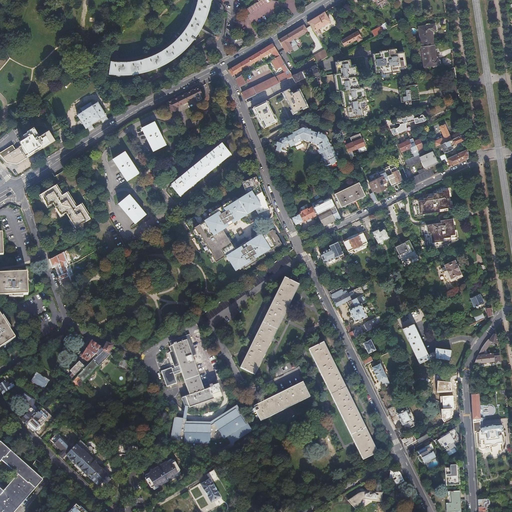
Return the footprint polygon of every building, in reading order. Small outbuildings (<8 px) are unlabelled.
[(112,64),(111,76),(115,77),(120,77),(125,77),(130,76),(134,76),(139,75),(143,74),(148,73),(153,71),(157,69),(161,67),(169,62),(173,60),(177,57),(184,50),(190,43),(193,40),(196,36),(198,32),(201,27),(203,23),(204,19),(207,10),(209,0),(208,0),(196,0),(195,4),(194,9),(191,17),(189,21),(185,29),(180,36),(173,43),(170,46),(163,51),(155,56),(147,59),(138,62),(134,63),(129,64),(125,64),(121,64),(112,64)] [(324,12),(308,22),(314,32),(317,37),(321,34),(318,30),(330,22),(324,12)] [(422,47),(435,45),(433,30),(435,30),(434,23),(419,26),(422,47)] [(373,31),(375,36),(384,32),(382,28),(380,24),(377,26),(378,28),(373,31)] [(291,33),(279,40),(283,47),(296,69),(303,66),(288,42),(307,31),(303,25),(291,33)] [(358,31),(341,41),(345,47),(357,40),(358,42),(362,39),(362,38),(358,31)] [(298,45),(308,62),(315,58),(314,58),(320,55),(309,38),(298,45)] [(270,58),(269,54),(272,53),(279,64),(277,66),(274,60),(271,61),(276,69),(280,67),(283,72),(285,70),(286,72),(276,78),(275,76),(241,93),(244,100),(292,77),(293,76),(272,44),(264,49),(229,70),(230,72),(231,72),(233,76),(257,61),(259,65),(270,58)] [(422,47),(421,47),(424,67),(440,65),(439,58),(437,59),(435,45),(422,47)] [(379,53),(373,54),(375,72),(381,71),(382,75),(400,72),(399,68),(406,67),(404,52),(397,54),(396,49),(379,51),(379,53)] [(314,58),(315,58),(317,63),(329,55),(326,51),(320,55),(314,58)] [(326,75),(324,78),(327,90),(329,92),(340,91),(344,120),(351,119),(351,121),(356,120),(356,118),(366,117),(361,88),(356,88),(354,68),(350,69),(349,60),(336,62),(338,74),(326,75)] [(293,76),(292,77),(295,82),(312,75),(314,80),(319,78),(314,66),(293,76)] [(238,84),(239,87),(245,85),(245,83),(242,75),(236,79),(238,84)] [(296,85),(283,92),(294,113),(307,107),(296,85)] [(417,85),(399,87),(401,103),(419,100),(417,85)] [(199,92),(197,87),(167,102),(173,115),(179,112),(176,106),(195,97),(196,101),(200,99),(198,96),(200,94),(199,92)] [(266,101),(253,107),(263,129),(277,122),(266,101)] [(78,116),(89,133),(95,129),(92,125),(101,120),(103,124),(109,120),(98,103),(92,106),(83,111),(83,112),(78,116)] [(413,115),(394,119),(395,124),(399,123),(399,126),(395,129),(397,134),(406,130),(403,124),(414,121),(415,124),(422,121),(423,121),(426,118),(423,117),(423,116),(423,115),(422,115),(421,115),(420,115),(419,115),(419,116),(419,117),(414,118),(413,115)] [(152,121),(140,127),(151,150),(163,143),(152,121)] [(438,146),(440,144),(452,139),(445,124),(439,127),(444,137),(436,141),(438,146)] [(13,143),(0,151),(0,152),(6,159),(17,161),(36,149),(36,148),(42,144),(43,145),(55,138),(50,128),(39,135),(34,126),(28,129),(29,130),(24,133),(26,136),(21,139),(23,143),(16,148),(13,143)] [(277,147),(276,151),(280,153),(281,152),(281,150),(286,152),(288,152),(290,148),(294,146),(295,147),(303,143),(309,144),(311,145),(316,147),(321,157),(321,160),(325,161),(325,162),(324,166),(328,166),(331,165),(331,163),(335,161),(335,162),(339,161),(330,143),(329,144),(326,138),(327,138),(326,135),(303,128),(297,131),(298,133),(294,136),(293,134),(282,140),(282,142),(279,141),(278,143),(276,142),(275,146),(277,147)] [(451,146),(466,139),(465,133),(452,139),(440,144),(444,153),(453,149),(451,146)] [(345,142),(343,143),(351,158),(355,156),(353,152),(358,150),(360,154),(367,150),(360,134),(350,138),(352,143),(347,145),(345,142)] [(412,139),(398,145),(401,152),(412,147),(410,143),(414,142),(412,139)] [(419,140),(414,142),(417,149),(422,147),(419,140)] [(169,185),(167,187),(169,189),(171,188),(177,196),(229,154),(221,143),(168,185),(169,185)] [(468,156),(467,147),(458,151),(459,154),(449,158),(448,155),(445,156),(444,154),(440,156),(442,161),(447,159),(450,167),(452,166),(460,162),(465,160),(468,156)] [(123,151),(112,159),(125,180),(137,172),(123,151)] [(419,174),(431,169),(429,164),(436,161),(432,151),(425,154),(424,152),(419,154),(415,156),(405,161),(408,167),(421,161),(424,168),(418,171),(419,174)] [(389,180),(392,187),(397,184),(396,182),(402,180),(400,174),(398,175),(397,172),(398,170),(396,165),(394,166),(393,164),(383,169),(384,171),(389,180)] [(434,175),(431,169),(419,174),(412,177),(415,183),(431,176),(434,175)] [(389,180),(384,171),(379,173),(381,178),(369,183),(373,191),(377,189),(378,191),(383,189),(382,186),(382,185),(383,185),(383,184),(382,184),(385,182),(389,180)] [(208,213),(209,214),(204,217),(205,218),(204,219),(204,220),(193,227),(194,228),(193,229),(195,233),(197,232),(201,239),(202,238),(204,242),(203,242),(205,246),(206,245),(208,249),(207,249),(211,256),(209,256),(212,261),(213,260),(214,262),(223,256),(223,255),(225,255),(226,256),(224,257),(227,261),(228,260),(234,270),(237,268),(238,270),(241,267),(242,269),(244,268),(245,270),(249,267),(248,266),(250,265),(251,266),(257,262),(257,261),(258,260),(259,261),(264,259),(263,257),(264,256),(263,255),(281,244),(277,239),(278,239),(276,235),(275,235),(274,234),(276,233),(274,230),(272,231),(272,230),(261,236),(260,235),(261,235),(259,233),(258,234),(257,233),(253,236),(254,237),(245,242),(245,241),(238,245),(238,246),(237,247),(234,249),(229,241),(230,240),(228,237),(227,237),(221,229),(237,219),(238,221),(240,219),(240,218),(248,213),(247,213),(250,211),(250,212),(255,209),(258,213),(268,209),(267,206),(269,205),(267,200),(265,201),(264,199),(266,199),(265,196),(263,196),(259,185),(260,184),(259,181),(257,182),(255,177),(241,182),(246,194),(244,195),(243,194),(240,195),(241,197),(238,199),(237,197),(234,199),(235,200),(234,201),(234,202),(232,203),(230,200),(225,203),(224,202),(221,203),(222,205),(220,206),(220,204),(217,206),(218,207),(208,213)] [(359,182),(334,194),(341,208),(366,196),(359,182)] [(55,186),(41,195),(39,196),(46,207),(50,205),(49,204),(52,202),(55,207),(54,208),(60,218),(63,215),(63,214),(65,213),(70,220),(69,220),(75,229),(79,227),(78,226),(90,218),(87,214),(89,213),(82,203),(77,206),(68,192),(63,195),(57,185),(55,186)] [(377,189),(373,191),(373,192),(376,191),(377,193),(385,190),(383,185),(382,185),(382,186),(383,189),(378,191),(377,189)] [(423,196),(417,197),(420,214),(439,212),(439,209),(451,207),(448,186),(441,187),(441,188),(433,189),(434,191),(427,192),(427,194),(423,195),(423,196)] [(130,194),(120,202),(135,222),(145,214),(130,194)] [(294,217),(292,218),(295,224),(297,223),(298,224),(315,216),(314,215),(317,214),(329,209),(334,220),(340,218),(331,200),(314,208),(316,211),(313,212),(311,208),(308,210),(306,207),(304,207),(300,208),(299,210),(301,213),(294,216),(294,217)] [(323,226),(334,220),(329,209),(317,214),(323,226)] [(441,223),(427,225),(428,234),(431,233),(433,249),(445,247),(444,245),(451,244),(451,242),(457,241),(453,219),(440,221),(441,223)] [(378,230),(373,233),(378,244),(389,239),(384,229),(379,232),(378,230)] [(348,252),(371,241),(366,231),(357,235),(358,236),(349,240),(348,239),(343,242),(348,252)] [(404,243),(395,248),(399,255),(398,256),(399,259),(401,259),(403,262),(411,258),(413,261),(419,258),(415,251),(409,240),(404,243)] [(331,250),(320,255),(324,264),(334,259),(335,260),(343,257),(339,248),(338,248),(336,244),(329,247),(331,250)] [(66,262),(62,253),(50,259),(53,268),(56,266),(60,276),(57,277),(58,280),(61,279),(63,284),(60,286),(61,289),(71,282),(64,268),(66,267),(64,263),(66,262)] [(287,254),(201,316),(206,322),(291,260),(287,254)] [(453,263),(440,270),(445,280),(448,279),(450,283),(462,277),(460,273),(458,274),(453,263)] [(391,273),(387,275),(391,282),(398,279),(396,275),(391,273)] [(27,274),(0,275),(0,297),(25,296),(28,296),(27,274)] [(285,279),(241,368),(255,376),(299,286),(285,279)] [(346,301),(348,305),(347,305),(349,310),(348,310),(355,322),(358,327),(363,324),(360,320),(366,317),(365,313),(369,311),(366,305),(362,307),(360,304),(365,302),(362,295),(364,294),(360,286),(342,295),(334,299),(337,306),(346,301)] [(480,294),(471,298),(475,308),(484,303),(480,294)] [(0,347),(14,339),(0,317),(0,347)] [(350,330),(348,331),(349,333),(352,339),(376,326),(373,319),(364,324),(366,328),(365,330),(363,331),(361,330),(360,328),(357,327),(354,329),(355,330),(351,332),(350,330)] [(413,323),(403,329),(420,364),(434,357),(434,359),(450,361),(451,350),(435,348),(435,352),(428,354),(413,323)] [(497,343),(496,334),(495,334),(494,334),(489,340),(488,339),(483,346),(480,350),(483,353),(486,350),(487,350),(491,344),(497,343)] [(171,368),(161,372),(166,387),(177,384),(174,376),(180,373),(189,398),(185,399),(188,408),(221,396),(218,389),(219,388),(218,385),(212,387),(211,386),(209,387),(205,388),(205,390),(203,390),(192,357),(195,356),(189,336),(188,336),(172,342),(170,343),(171,347),(169,348),(171,353),(176,368),(174,368),(172,369),(171,368)] [(370,340),(363,344),(368,354),(375,351),(370,340)] [(95,355),(101,349),(92,343),(83,357),(89,361),(95,355)] [(323,343),(310,349),(363,457),(376,451),(323,343)] [(103,350),(101,349),(95,355),(97,357),(77,378),(81,382),(87,377),(91,373),(96,367),(97,367),(109,355),(108,354),(111,346),(106,344),(103,350)] [(500,364),(499,354),(477,356),(474,364),(495,362),(495,364),(500,364)] [(372,361),(370,357),(362,361),(364,365),(372,361)] [(119,359),(118,366),(131,371),(133,364),(119,359)] [(70,371),(74,376),(83,367),(79,362),(70,371)] [(379,364),(372,368),(379,382),(386,379),(379,364)] [(32,382),(31,385),(42,391),(43,389),(44,389),(49,381),(36,373),(31,382),(32,382)] [(17,390),(15,388),(12,384),(9,385),(2,375),(0,376),(0,389),(1,391),(1,394),(4,398),(17,390)] [(451,382),(437,380),(437,392),(451,391),(451,382)] [(254,409),(252,410),(254,413),(255,412),(259,420),(306,398),(300,385),(253,407),(254,409)] [(21,420),(27,426),(32,420),(32,419),(38,412),(41,410),(36,405),(34,400),(32,400),(23,394),(19,400),(25,404),(24,405),(28,409),(28,410),(28,411),(28,412),(28,413),(21,420)] [(473,422),(482,421),(482,418),(480,418),(479,394),(478,394),(471,395),(473,422)] [(453,395),(442,396),(443,409),(452,409),(454,408),(453,395)] [(221,398),(221,396),(188,408),(185,399),(185,398),(181,399),(184,407),(185,407),(182,419),(185,420),(188,408),(189,408),(189,409),(221,398)] [(395,409),(398,414),(404,411),(401,406),(395,409)] [(178,441),(178,444),(192,447),(192,448),(210,453),(213,453),(216,453),(219,453),(223,453),(226,451),(230,449),(233,447),(233,446),(234,443),(252,431),(236,407),(206,426),(186,423),(186,420),(174,418),(170,440),(178,441)] [(443,409),(441,409),(442,419),(444,422),(452,418),(452,409),(443,409)] [(404,411),(398,414),(396,415),(398,418),(397,419),(399,423),(400,422),(402,426),(404,425),(410,422),(411,422),(409,417),(410,417),(408,413),(407,414),(406,410),(404,411)] [(32,420),(27,426),(34,432),(36,430),(36,431),(40,426),(39,425),(45,419),(38,412),(32,419),(32,420)] [(477,449),(486,455),(497,457),(506,449),(502,424),(501,419),(482,421),(473,422),(474,440),(477,449)] [(410,422),(404,425),(406,431),(412,428),(410,422)] [(435,443),(442,452),(447,449),(447,447),(454,443),(453,441),(456,439),(456,436),(455,433),(456,432),(454,430),(440,438),(441,439),(439,440),(435,443)] [(61,459),(65,455),(69,459),(75,465),(73,466),(80,472),(81,471),(98,487),(108,475),(98,466),(100,464),(91,455),(93,452),(92,451),(92,449),(92,448),(91,447),(90,446),(89,446),(87,447),(82,442),(84,440),(81,438),(71,449),(57,436),(54,435),(50,441),(54,445),(53,447),(56,450),(58,448),(59,450),(56,454),(61,459)] [(429,438),(427,435),(417,441),(418,443),(419,444),(429,438)] [(407,447),(416,442),(413,438),(407,438),(402,442),(404,446),(407,447)] [(140,452),(140,445),(138,445),(121,443),(120,442),(119,448),(117,447),(117,452),(118,452),(117,457),(125,458),(125,453),(126,451),(140,452)] [(15,511),(42,480),(0,443),(0,511),(15,511)] [(421,459),(419,460),(419,462),(420,463),(421,464),(424,462),(425,464),(430,461),(431,462),(435,460),(435,459),(438,458),(431,445),(432,448),(426,451),(424,449),(417,452),(419,456),(419,457),(420,457),(421,459)] [(148,477),(146,478),(146,479),(151,488),(153,488),(154,487),(155,489),(158,487),(159,488),(176,478),(176,477),(179,475),(178,473),(180,472),(180,470),(175,462),(173,461),(171,462),(168,464),(167,462),(164,464),(163,462),(148,470),(150,472),(150,474),(147,476),(148,477)] [(450,469),(445,469),(445,480),(447,480),(448,487),(459,486),(458,466),(450,466),(450,469)] [(383,470),(372,477),(375,483),(381,482),(380,479),(383,478),(390,480),(391,479),(393,478),(394,478),(395,480),(393,481),(396,486),(404,483),(400,476),(400,475),(399,473),(398,472),(396,472),(395,471),(394,471),(384,471),(383,470)] [(211,481),(202,486),(213,504),(222,499),(211,481)] [(356,494),(347,501),(356,511),(362,503),(363,502),(364,502),(365,502),(380,502),(381,493),(367,492),(365,492),(363,492),(362,492),(360,492),(359,492),(358,493),(357,494),(356,494)] [(453,504),(446,504),(446,511),(461,511),(460,492),(449,493),(450,498),(452,497),(453,504)] [(487,505),(486,499),(479,500),(480,508),(478,508),(477,511),(484,511),(484,508),(486,507),(487,505)]
